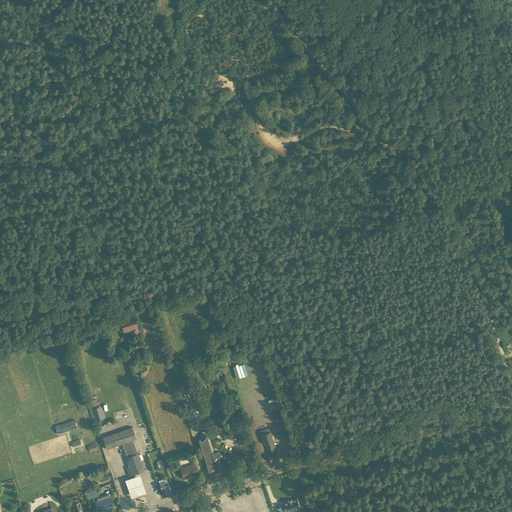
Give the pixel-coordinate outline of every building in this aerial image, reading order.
[(127,331),(131,329),(131,328),(134,327),(135,329),(134,330),(133,331),(134,335),(140,333),(139,329),(138,329),(135,319),(121,324),(124,331),(127,330),(127,331)] [(228,381),(230,387),(232,392),(229,393),(236,391),(234,386),(225,360),(226,363),(221,365),(221,364),(219,363),(218,364),(215,363),(213,368),(207,370),(209,376),(208,379),(214,382),(215,382),(216,380),(215,378),(215,374),(216,374),(225,374),(226,375),(225,378),(226,378),(226,377),(227,377),(227,379),(228,381)] [(235,365),(239,377),(247,375),(244,362),(235,365)] [(256,390),(262,389),(260,381),(254,383),(256,390)] [(95,407),(97,419),(105,418),(102,406),(95,407)] [(282,413),(274,416),(281,437),(289,434),(282,413)] [(55,426),(58,434),(77,428),(75,419),(55,426)] [(127,468),(130,475),(144,470),(138,453),(137,453),(132,439),(136,438),(132,426),(102,438),(106,449),(121,443),(126,457),(130,466),(127,468)] [(269,427),(260,430),(265,444),(266,444),(271,461),(280,458),(277,452),(276,453),(272,442),(274,441),(271,431),(269,427)] [(214,452),(209,436),(206,434),(203,439),(202,438),(201,438),(199,439),(199,440),(199,441),(203,454),(205,456),(207,463),(206,465),(210,480),(222,476),(221,471),(224,470),(226,466),(228,461),(227,456),(218,452),(218,451),(214,452)] [(195,463),(191,464),(191,465),(181,468),(184,478),(184,477),(184,476),(189,475),(190,476),(191,476),(190,474),(193,473),(193,474),(199,473),(195,463)] [(140,474),(124,479),(130,497),(145,492),(140,474)] [(160,484),(159,484),(163,495),(169,493),(167,486),(169,485),(167,481),(160,484)] [(87,498),(99,495),(97,489),(86,492),(87,498)] [(99,501),(96,502),(99,511),(104,509),(104,508),(112,505),(112,506),(113,505),(113,507),(114,506),(113,505),(114,505),(111,497),(110,494),(102,497),(103,499),(99,501)] [(80,511),(83,511),(79,501),(78,498),(72,501),(75,511),(80,511)] [(290,509),(291,511),(293,511),(296,511),(295,508),(300,506),(297,498),(292,500),(292,499),(288,501),(283,503),(284,508),(282,509),(281,507),(276,509),(277,511),(282,511),(283,511),(286,511),(290,509)]
